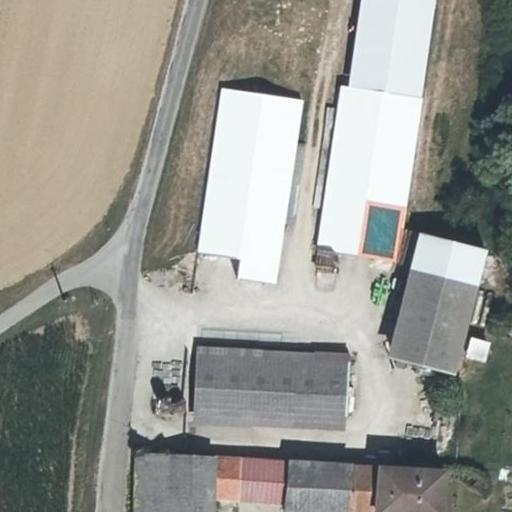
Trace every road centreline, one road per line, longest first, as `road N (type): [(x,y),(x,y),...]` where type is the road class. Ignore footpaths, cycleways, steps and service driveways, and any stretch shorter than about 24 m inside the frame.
road 1 (unclassified): [(123,259),(192,0)]
road 2 (unclassified): [(115,511),(129,320),(123,259)]
road 3 (unclassified): [(0,321),(123,259)]
